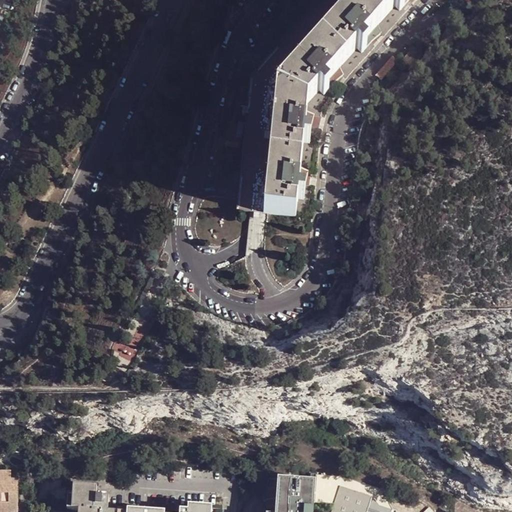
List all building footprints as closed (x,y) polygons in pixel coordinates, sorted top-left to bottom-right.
[(250,211),(261,212),(275,90),(356,0),(315,0),(314,1),(271,49),(257,65),(244,79),(233,178),(231,197),(230,208),(250,211)] [(356,0),(275,90),(261,212),(289,216),(290,202),(298,140),(302,103),(317,86),(359,41),(394,2),(396,0),(356,0)] [(0,470),(0,507),(10,507),(10,510),(20,510),(20,480),(13,480),(13,470),(0,470)] [(392,508),(383,489),(344,476),(311,473),(310,480),(278,478),(277,493),(276,501),(275,511),(395,511),(396,510),(392,508)] [(158,511),(126,510),(126,511),(107,511),(108,499),(96,498),(97,487),(72,486),(72,496),(71,510),(78,511),(77,511),(211,511),(212,507),(187,506),(186,511),(158,511)]
